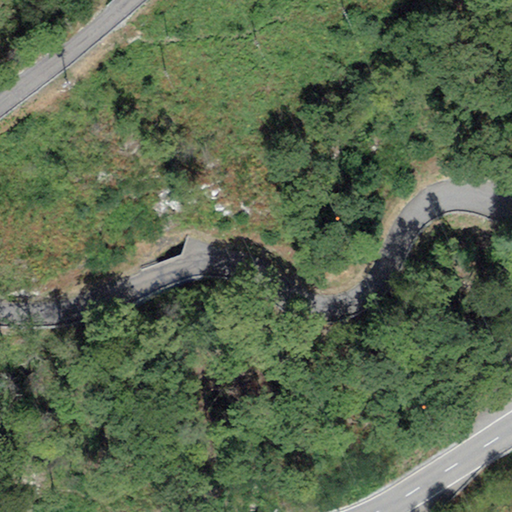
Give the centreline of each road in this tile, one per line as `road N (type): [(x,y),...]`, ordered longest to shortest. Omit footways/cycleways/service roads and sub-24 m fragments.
road 1 (unclassified): [(511,209),(468,195),(429,202),(376,281),(347,302),(314,304),(222,260),(190,257),(94,300),(0,312)]
road 2 (unclassified): [(0,103),(125,0)]
road 3 (secondary): [(511,430),(377,511)]
